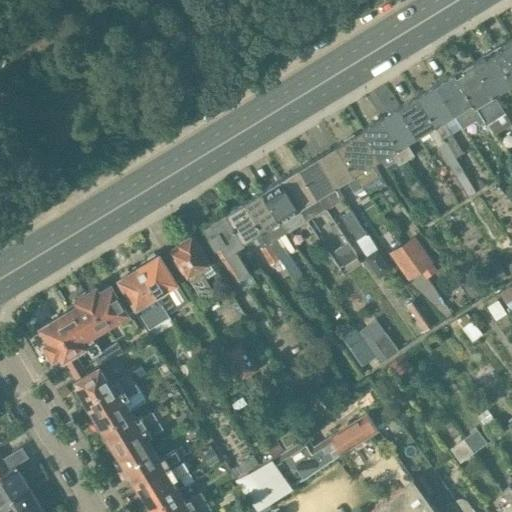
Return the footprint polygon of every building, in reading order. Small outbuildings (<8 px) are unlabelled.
[(511,37),(493,49),(511,78),(511,37)] [(474,61),(494,93),(511,82),(511,78),(493,49),(474,61)] [(494,93),(474,61),(457,71),(477,103),(481,112),(488,122),(505,112),(494,93)] [(477,103),(457,71),(438,83),(456,111),(466,105),(473,117),(481,112),(477,103)] [(453,130),(445,118),(456,111),(438,83),(420,94),(445,135),(453,130)] [(418,134),(429,127),(439,144),(447,139),(445,136),(446,136),(445,135),(420,94),(401,105),(418,134)] [(418,134),(401,105),(382,116),(407,156),(415,152),(408,140),(418,134)] [(407,156),(382,116),(365,127),(387,164),(397,157),(406,171),(414,166),(407,156)] [(375,160),(357,131),(339,143),(363,183),(382,172),(375,160)] [(445,136),(447,139),(457,155),(465,151),(453,132),(446,136),(445,136)] [(457,155),(447,139),(439,144),(457,172),(464,168),(457,155)] [(355,188),(363,183),(339,143),(320,154),(338,183),(348,177),(355,188)] [(345,195),(338,183),(320,154),(302,165),(326,206),(345,195)] [(308,217),(326,206),(302,165),(283,177),(308,217)] [(290,229),(308,217),(283,177),(265,188),(290,229)] [(290,229),(265,188),(247,199),(271,240),(290,229)] [(271,240),(247,199),(228,210),(246,239),(256,233),(275,264),(283,259),(278,250),(271,240)] [(385,257),(351,208),(341,215),(351,230),(352,229),(369,254),(365,256),(372,266),(385,257)] [(246,240),(246,239),(228,210),(224,213),(223,211),(216,212),(212,218),(214,220),(205,225),(238,278),(252,270),(237,246),(246,240)] [(179,240),(180,243),(173,248),(206,300),(217,293),(209,279),(217,273),(192,232),(179,240)] [(414,233),(402,242),(421,269),(422,269),(427,276),(437,269),(432,262),(433,261),(414,233)] [(357,255),(348,241),(334,250),(344,264),(357,255)] [(409,278),(421,269),(402,242),(390,250),(409,278)] [(286,245),(278,250),(283,259),(290,270),(298,281),(305,277),(286,245)] [(141,263),(164,301),(170,312),(191,299),(161,251),(141,263)] [(489,285),(506,274),(498,261),(481,272),(489,285)] [(174,319),(170,312),(164,301),(141,263),(120,276),(138,305),(146,300),(151,308),(154,307),(165,324),(174,319)] [(489,285),(481,272),(464,283),(472,296),(489,285)] [(101,288),(98,283),(88,289),(109,325),(122,316),(131,331),(140,326),(113,281),(101,288)] [(506,301),(511,297),(511,284),(500,292),(506,301)] [(101,362),(109,357),(95,333),(109,325),(88,289),(76,296),(79,302),(67,309),(88,344),(100,363),(101,362)] [(500,297),(489,302),(496,317),(507,311),(500,297)] [(433,327),(415,301),(408,306),(426,331),(433,327)] [(63,357),(64,358),(75,352),(88,344),(67,309),(41,325),(50,339),(45,342),(55,358),(62,354),(63,357)] [(462,326),(472,320),(467,312),(457,318),(462,326)] [(376,355),(355,326),(343,334),(364,363),(376,355)] [(388,358),(399,349),(385,330),(374,339),(388,358)] [(243,378),(259,368),(242,341),(226,350),(243,378)] [(87,371),(75,352),(64,358),(76,378),(87,371)] [(412,365),(404,353),(388,364),(397,376),(412,365)] [(100,363),(87,371),(76,378),(79,383),(72,388),(80,400),(84,397),(90,407),(136,379),(131,371),(113,382),(101,362),(100,363)] [(291,385),(302,380),(298,373),(287,378),(291,385)] [(96,418),(94,419),(99,428),(102,427),(133,408),(148,399),(141,387),(149,382),(144,374),(136,379),(90,407),(96,418)] [(172,383),(169,379),(160,384),(163,389),(172,383)] [(139,419),(133,408),(102,427),(99,428),(105,438),(108,437),(113,446),(160,418),(167,414),(161,406),(139,419)] [(293,485),(286,474),(298,466),(304,478),(344,451),(381,428),(369,412),(315,445),(308,435),(273,456),(237,477),(236,478),(258,508),(293,485)] [(160,418),(113,446),(118,455),(116,456),(123,466),(125,465),(156,446),(150,436),(165,427),(160,418)] [(497,418),(485,428),(494,439),(506,429),(497,418)] [(477,428),(466,437),(476,452),(488,443),(477,428)] [(466,437),(460,441),(453,447),(463,461),(476,452),(466,437)] [(283,449),(278,440),(267,447),(272,455),(283,449)] [(156,446),(125,465),(123,466),(128,476),(131,475),(136,484),(168,466),(188,454),(182,444),(162,456),(156,446)] [(209,464),(220,458),(213,448),(203,454),(209,464)] [(247,470),(258,463),(252,452),(240,459),(247,470)] [(0,473),(10,468),(4,457),(0,458),(0,473)] [(169,468),(168,466),(136,484),(144,498),(142,499),(148,509),(182,489),(175,478),(190,468),(185,459),(169,468)] [(17,464),(10,468),(0,473),(0,503),(30,485),(17,464)] [(440,511),(416,477),(370,511),(440,511)] [(511,484),(511,483),(503,489),(511,500),(511,484)] [(30,485),(0,503),(0,505),(4,511),(32,511),(43,506),(30,485)] [(150,511),(185,511),(208,498),(203,490),(188,499),(182,489),(148,509),(150,511)] [(204,511),(213,507),(208,498),(185,511),(204,511)] [(263,511),(273,506),(270,501),(258,508),(260,511),(263,511)] [(511,511),(511,501),(498,511),(511,511)]
